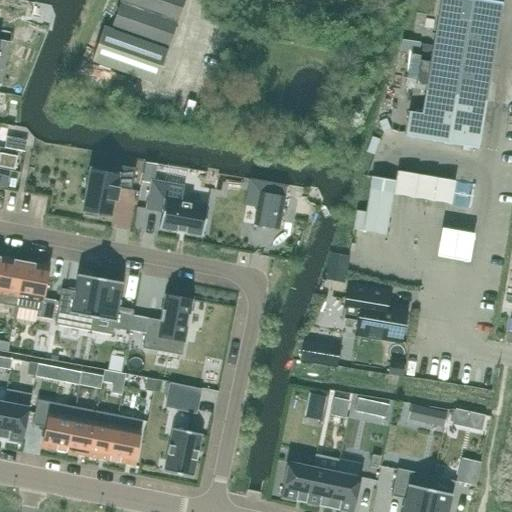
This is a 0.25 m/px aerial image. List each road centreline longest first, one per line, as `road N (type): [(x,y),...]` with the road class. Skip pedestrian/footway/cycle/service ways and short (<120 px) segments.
road 1 (residential): [(211,511),(255,291),(245,277),(0,229)]
road 2 (residential): [(0,475),(192,511)]
